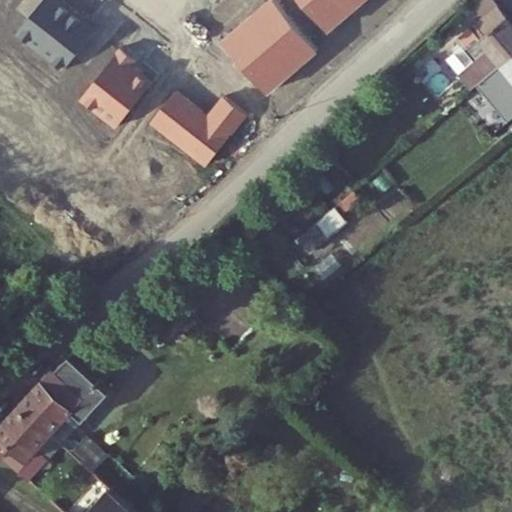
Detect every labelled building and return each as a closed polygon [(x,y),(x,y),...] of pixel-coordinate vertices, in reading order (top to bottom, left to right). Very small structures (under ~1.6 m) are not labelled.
[(42,51),(77,8),(67,0),(42,0),(17,31),(42,51)] [(270,0),(224,38),(269,93),(322,50),(281,0),(270,0)] [(306,0),(331,30),(367,0),(306,0)] [(472,23),(488,10),(479,0),(464,13),(472,23)] [(102,27),(77,8),(42,51),(67,71),(102,27)] [(492,70),(511,52),(511,39),(488,10),(472,23),(449,42),(468,65),(450,80),(462,95),(469,89),(492,70)] [(121,49),(84,97),(119,124),(154,79),(137,66),(139,63),(121,49)] [(511,115),(511,52),(492,70),(469,89),(499,126),(511,115)] [(151,124),(205,168),(248,115),(223,94),(208,113),(179,89),(151,124)] [(335,218),(351,206),(344,197),(328,210),(335,218)] [(310,215),(295,198),(284,208),(299,224),(310,215)] [(326,211),(304,230),(318,245),(339,227),(326,211)] [(318,245),(304,230),(288,245),(300,259),(318,245)] [(56,365),(23,399),(69,443),(90,422),(84,416),(111,389),(74,353),(59,368),(56,365)] [(23,399),(0,422),(0,450),(32,481),(69,443),(23,399)] [(142,511),(107,479),(76,511),(142,511)]
